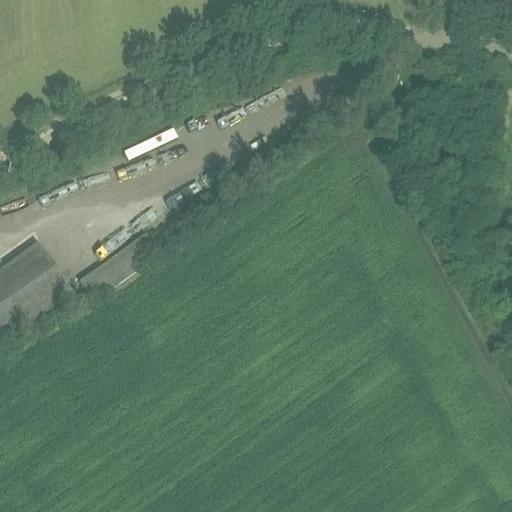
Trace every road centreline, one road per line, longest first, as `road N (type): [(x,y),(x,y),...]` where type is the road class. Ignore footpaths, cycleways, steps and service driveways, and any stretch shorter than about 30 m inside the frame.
road 1 (track): [(0,156),(298,25),(369,25)]
road 2 (unclassified): [(511,50),(369,25)]
